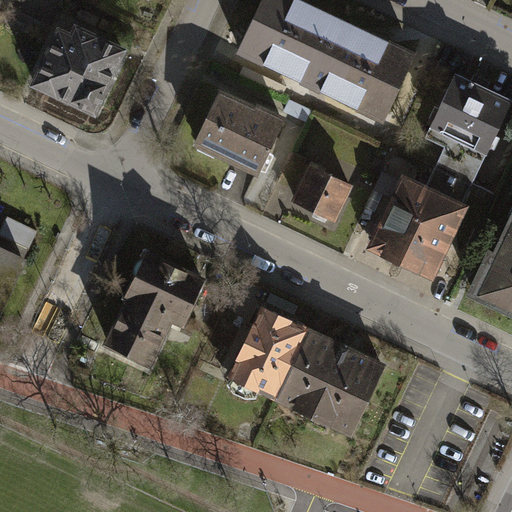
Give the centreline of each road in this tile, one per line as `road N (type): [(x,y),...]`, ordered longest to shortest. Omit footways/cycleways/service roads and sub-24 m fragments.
road 1 (residential): [(117,180),(511,365)]
road 2 (residential): [(16,386),(399,511)]
road 3 (residential): [(16,386),(117,180)]
road 4 (residential): [(117,180),(204,0)]
road 5 (residential): [(0,123),(117,180)]
